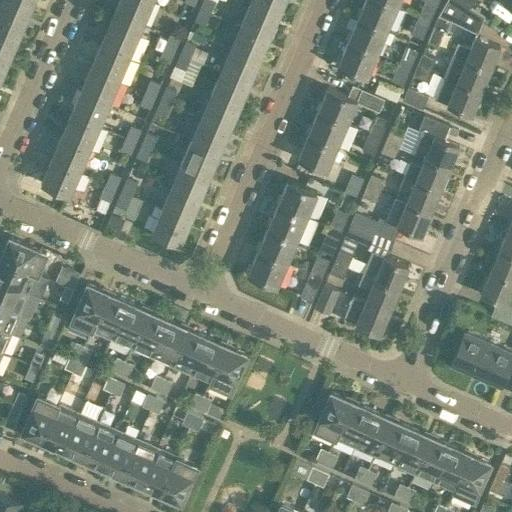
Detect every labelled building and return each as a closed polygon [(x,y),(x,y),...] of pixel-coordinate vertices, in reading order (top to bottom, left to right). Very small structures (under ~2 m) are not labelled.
[(0,0),(0,21),(21,31),(31,7),(15,0),(0,0)] [(144,0),(119,0),(113,14),(141,27),(151,3),(144,0)] [(201,0),(199,6),(210,11),(214,0),(201,0)] [(268,36),(278,13),(249,0),(239,23),(268,36)] [(278,13),(283,0),(249,0),(278,13)] [(396,5),(384,0),(363,0),(357,15),(386,29),(396,5)] [(429,19),(436,3),(437,0),(423,0),(417,14),(429,19)] [(461,0),(444,0),(437,13),(426,40),(437,44),(443,29),(446,30),(451,19),(456,21),(467,3),(461,0)] [(199,6),(193,19),(204,24),(210,11),(199,6)] [(141,27),(113,14),(103,38),(131,50),(141,27)] [(422,37),(429,19),(417,14),(410,32),(422,37)] [(357,15),(346,39),(376,52),(386,29),(357,15)] [(0,49),(11,54),(21,31),(0,21),(0,49)] [(258,58),(268,36),(239,23),(229,46),(258,58)] [(216,40),(189,28),(186,35),(213,47),(216,40)] [(170,30),(164,43),(175,48),(180,35),(170,30)] [(457,40),(452,52),(488,67),(498,45),(473,35),(469,45),(457,40)] [(103,38),(93,62),(121,74),(131,50),(103,38)] [(185,39),(179,52),(190,57),(194,47),(196,44),(185,39)] [(366,76),(376,52),(346,39),(336,63),(366,76)] [(169,62),(175,48),(164,43),(158,57),(169,62)] [(405,44),(397,61),(409,66),(417,49),(405,44)] [(249,81),(258,58),(229,46),(220,69),(249,81)] [(0,77),(1,78),(11,54),(0,49),(0,77)] [(421,51),(416,63),(430,69),(435,57),(421,51)] [(179,52),(169,75),(179,80),(184,68),(185,68),(190,57),(179,52)] [(452,52),(443,74),(479,90),(488,67),(452,52)] [(409,66),(397,61),(390,78),(402,84),(409,66)] [(121,74),(93,62),(83,85),(111,97),(121,74)] [(425,79),(430,69),(416,63),(411,73),(425,79)] [(239,104),(249,81),(220,69),(210,92),(239,104)] [(479,90),(443,74),(433,97),(470,112),(479,90)] [(149,77),(144,89),(155,93),(160,82),(149,77)] [(379,78),(374,90),(396,100),(401,88),(379,78)] [(165,84),(160,97),(171,102),(176,89),(165,84)] [(83,85),(72,109),(101,121),(111,97),(83,85)] [(327,85),(317,109),(346,122),(357,98),(327,85)] [(427,94),(407,85),(401,98),(422,107),(427,94)] [(149,107),(155,93),(144,89),(138,103),(149,107)] [(229,127),(239,104),(210,92),(200,114),(229,127)] [(160,97),(154,109),(165,114),(171,102),(160,97)] [(101,121),(72,109),(62,132),(90,144),(101,121)] [(317,109),(307,132),(336,145),(346,122),(317,109)] [(375,113),(368,131),(380,136),(387,118),(375,113)] [(458,142),(444,136),(449,124),(426,113),(411,150),(423,155),(448,166),(458,142)] [(219,150),(229,127),(200,114),(190,137),(219,150)] [(129,123),(124,135),(135,140),(140,128),(129,123)] [(389,128),(384,139),(398,145),(403,133),(389,128)] [(157,135),(145,130),(140,142),(151,147),(157,135)] [(373,153),(380,136),(368,131),(361,148),(373,153)] [(62,132),(52,156),(80,168),(90,144),(62,132)] [(326,169),(336,145),(307,132),(296,156),(326,169)] [(130,153),(135,140),(124,135),(119,148),(130,153)] [(209,173),(219,150),(190,137),(180,160),(209,173)] [(384,139),(379,150),(394,155),(398,145),(384,139)] [(151,147),(140,142),(135,155),(146,160),(151,147)] [(438,188),(448,166),(423,155),(420,163),(408,158),(402,173),(438,188)] [(70,192),(80,168),(52,156),(42,180),(70,192)] [(199,195),(209,173),(180,160),(170,183),(199,195)] [(109,170),(104,183),(115,188),(120,175),(109,170)] [(363,176),(351,171),(343,189),(355,195),(363,176)] [(370,171),(365,183),(379,189),(384,177),(370,171)] [(429,211),(438,188),(402,173),(396,187),(408,192),(405,200),(429,211)] [(126,175),(120,189),(131,193),(137,180),(126,175)] [(287,177),(276,201),(306,214),(317,190),(287,177)] [(109,201),(115,188),(104,183),(97,195),(109,201)] [(190,218),(199,195),(170,183),(161,206),(190,218)] [(365,183),(361,194),(374,200),(379,189),(365,183)] [(131,193),(120,189),(113,204),(135,213),(143,198),(131,193)] [(394,195),(385,217),(392,220),(396,221),(396,222),(420,232),(429,211),(405,200),(394,195)] [(306,214),(276,201),(266,225),(296,238),(306,214)] [(179,242),(190,218),(161,206),(150,229),(179,242)] [(336,206),(328,224),(341,229),(348,211),(336,206)] [(354,209),(349,221),(373,231),(379,234),(384,222),(376,218),(354,209)] [(119,229),(124,216),(112,211),(106,224),(119,229)] [(368,242),(373,231),(349,221),(345,233),(368,242)] [(511,251),(511,225),(508,223),(498,246),(511,251)] [(334,246),(341,229),(328,224),(321,241),(334,246)] [(266,225),(256,248),(286,261),(296,238),(266,225)] [(0,253),(0,254),(36,271),(45,250),(9,234),(0,253)] [(511,251),(498,246),(489,268),(511,276),(511,251)] [(275,285),(286,261),(256,248),(246,272),(275,285)] [(333,259),(347,265),(361,271),(373,276),(398,287),(407,264),(371,249),(366,260),(338,248),(333,259)] [(316,253),(308,273),(320,279),(329,258),(316,253)] [(49,277),(36,271),(0,254),(0,278),(27,291),(41,297),(49,277)] [(342,276),(347,265),(333,259),(329,270),(342,276)] [(66,266),(60,281),(64,283),(73,287),(79,272),(66,266)] [(480,290),(505,301),(511,303),(511,276),(489,268),(480,290)] [(398,287),(373,276),(361,271),(357,282),(369,287),(364,298),(388,309),(398,287)] [(311,299),(320,279),(308,273),(299,294),(311,299)] [(0,302),(18,311),(27,291),(0,278),(0,302)] [(70,317),(91,326),(107,290),(87,281),(70,317)] [(336,287),(324,281),(314,304),(327,309),(336,287)] [(68,300),(73,288),(73,287),(64,283),(59,297),(68,300)] [(127,299),(107,290),(91,326),(110,335),(127,299)] [(379,331),(388,309),(364,298),(352,293),(343,316),(379,331)] [(146,307),(127,299),(110,335),(130,344),(146,307)] [(0,325),(10,330),(18,311),(0,302),(0,325)] [(166,316),(146,307),(130,344),(150,353),(166,316)] [(47,323),(56,327),(62,313),(53,309),(47,323)] [(186,325),(166,316),(150,353),(170,362),(186,325)] [(50,339),(56,327),(47,323),(41,336),(50,339)] [(0,349),(1,350),(10,330),(0,325),(0,349)] [(206,334),(186,325),(170,362),(189,370),(206,334)] [(511,357),(511,351),(463,330),(448,364),(499,386),(511,357)] [(225,343),(206,334),(189,370),(209,379),(225,343)] [(69,353),(77,357),(83,343),(75,340),(69,353)] [(83,343),(77,357),(86,360),(92,347),(83,343)] [(246,352),(225,343),(209,379),(229,388),(246,352)] [(35,349),(29,363),(38,367),(44,353),(35,349)] [(71,369),(77,357),(69,353),(63,366),(71,369)] [(118,371),(124,358),(116,354),(110,368),(118,371)] [(80,373),(86,360),(77,357),(71,369),(80,373)] [(133,362),(124,358),(118,371),(126,375),(133,362)] [(38,367),(29,363),(23,375),(32,379),(38,367)] [(158,388),(163,375),(155,372),(150,385),(158,388)] [(110,389),(116,376),(107,373),(102,386),(110,389)] [(172,379),(163,375),(158,388),(166,392),(172,379)] [(125,380),(116,376),(110,389),(119,393),(125,380)] [(26,392),(17,389),(12,402),(20,406),(26,392)] [(197,406),(203,393),(195,389),(189,403),(197,406)] [(314,426),(334,435),(350,398),(330,389),(314,426)] [(149,407),(155,394),(147,390),(141,403),(149,407)] [(20,429),(41,438),(57,402),(37,393),(20,429)] [(211,397),(203,393),(197,406),(205,410),(211,397)] [(163,397),(155,394),(149,407),(158,411),(163,397)] [(370,407),(350,398),(334,435),(354,444),(370,407)] [(15,419),(20,406),(12,402),(6,415),(15,419)] [(57,402),(41,438),(61,447),(77,411),(57,402)] [(390,416),(370,407),(354,444),(374,452),(390,416)] [(189,424),(195,411),(187,408),(181,421),(189,424)] [(77,411),(61,447),(80,456),(97,419),(77,411)] [(203,415),(195,411),(189,424),(197,428),(203,415)] [(393,461),(410,425),(390,416),(374,452),(393,461)] [(97,419),(80,456),(100,465),(116,428),(97,419)] [(429,433),(410,425),(393,461),(413,470),(429,433)] [(229,431),(221,427),(218,434),(225,437),(229,431)] [(116,428),(100,465),(120,473),(136,437),(116,428)] [(433,479),(449,442),(429,433),(413,470),(433,479)] [(136,437),(120,473),(140,482),(156,446),(136,437)] [(469,451),(449,442),(433,479),(453,487),(469,451)] [(322,462),(328,448),(320,445),(314,458),(322,462)] [(156,446),(140,482),(159,491),(176,454),(156,446)] [(337,452),(328,448),(322,462),(330,466),(337,452)] [(469,451),(453,487),(473,497),(489,460),(469,451)] [(176,454),(159,491),(180,500),(196,464),(176,454)] [(499,461),(494,474),(502,478),(508,465),(499,461)] [(362,480),(368,466),(359,462),(353,476),(362,480)] [(314,481),(320,467),(312,464),(306,477),(314,481)] [(376,470),(368,466),(362,480),(370,483),(376,470)] [(329,471),(320,467),(314,481),(322,485),(329,471)] [(497,491),(502,478),(494,474),(488,487),(497,491)] [(401,497),(407,484),(399,480),(393,493),(401,497)] [(353,498),(359,484),(351,481),(345,494),(353,498)] [(368,488),(359,484),(353,498),(362,502),(368,488)] [(416,488),(407,484),(401,497),(410,501),(416,488)] [(0,511),(14,511),(19,502),(0,492),(0,511)] [(385,511),(394,511),(399,502),(391,498),(384,511),(385,511)] [(280,501),(279,503),(275,511),(299,511),(301,510),(280,501)] [(431,511),(441,511),(445,504),(437,501),(431,511)] [(482,501),(477,511),(487,511),(491,504),(482,501)] [(404,511),(407,506),(399,502),(394,511),(404,511)]
